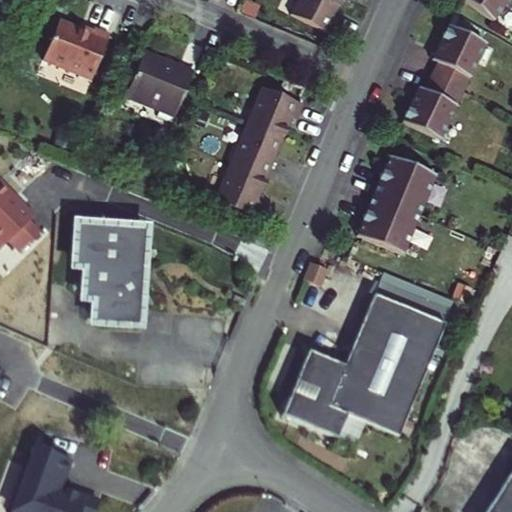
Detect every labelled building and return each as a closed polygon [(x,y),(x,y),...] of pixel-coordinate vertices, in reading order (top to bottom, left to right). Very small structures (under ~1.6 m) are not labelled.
[(292,0),(287,11),(325,30),(340,0),(292,0)] [(470,0),(491,16),(502,0),(470,0)] [(106,32),(57,12),(38,56),(88,76),(106,32)] [(443,19),(421,67),(461,86),(483,38),(443,19)] [(189,66),(140,48),(122,95),(171,113),(189,66)] [(421,67),(398,115),(438,134),(461,86),(421,67)] [(256,83),(241,121),(282,138),(298,100),(256,83)] [(241,121),(225,159),(266,176),(282,138),(241,121)] [(384,149),(368,189),(415,209),(432,169),(384,149)] [(225,159),(210,196),(251,213),(266,176),(225,159)] [(415,209),(368,189),(351,230),(398,249),(415,209)] [(0,248),(3,245),(14,256),(34,236),(23,226),(26,219),(0,192),(0,248)] [(82,221),(68,219),(65,265),(76,263),(75,295),(87,296),(86,321),(131,323),(132,299),(143,291),(123,257),(136,258),(139,227),(104,221),(97,211),(82,221)] [(332,355),(295,340),(269,405),(326,428),(336,403),(389,424),(434,311),(361,283),(332,355)] [(89,511),(93,502),(55,488),(66,460),(30,447),(6,511),(10,511),(89,511)] [(511,511),(511,463),(480,511),(511,511)]
